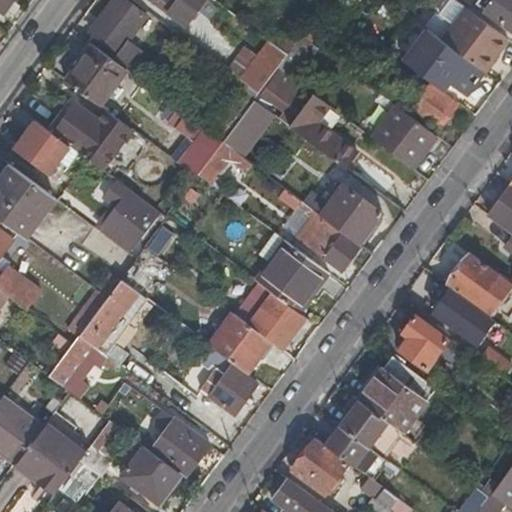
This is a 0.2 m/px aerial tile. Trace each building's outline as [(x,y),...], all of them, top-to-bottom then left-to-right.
[(0,0),(0,15),(11,0),(0,0)] [(151,0),(148,5),(162,16),(173,0),(151,0)] [(328,0),(323,8),(321,10),(336,21),(348,6),(352,0),(351,0),(328,0)] [(366,16),(392,20),(394,4),(368,0),(366,16)] [(444,2),(440,0),(428,0),(424,6),(435,14),(444,2)] [(478,0),(472,9),(482,17),(494,1),(492,0),(478,0)] [(511,36),(511,2),(508,0),(494,0),(494,1),(482,17),(511,38),(511,36)] [(113,59),(107,68),(117,75),(120,78),(136,57),(122,47),(140,23),(112,1),(84,38),(113,59)] [(454,28),(439,49),(447,54),(480,79),(503,47),(444,2),(435,14),(454,28)] [(348,6),(336,21),(345,28),(357,13),(348,6)] [(271,51),(284,60),(296,44),(283,35),(271,51)] [(284,60),(273,75),(290,88),(314,56),(297,43),(296,44),(284,60)] [(242,89),(255,98),(270,78),(273,75),(284,60),(271,51),(263,44),(250,61),(238,52),(222,74),(242,89)] [(439,49),(434,45),(432,49),(444,58),(447,54),(439,49)] [(107,68),(83,49),(58,84),(92,109),(117,75),(107,68)] [(480,79),(447,54),(444,58),(430,78),(462,102),(480,79)] [(255,98),(250,106),(261,114),(342,174),(354,157),(314,127),(322,117),(270,78),(255,98)] [(408,92),(392,81),(380,97),(396,109),(408,92)] [(204,140),(217,150),(250,106),(255,98),(242,89),(204,140)] [(454,113),(426,92),(409,116),(436,137),(454,113)] [(250,106),(217,150),(228,158),(261,114),(250,106)] [(128,136),(102,116),(95,126),(72,109),(49,139),(65,150),(98,175),(128,136)] [(436,145),(392,113),(372,141),(415,173),(436,145)] [(176,172),(192,183),(217,150),(204,140),(183,124),(171,141),(184,151),(192,140),(198,144),(176,172)] [(49,139),(31,125),(10,153),(44,179),(65,150),(49,139)] [(217,150),(192,183),(203,191),(221,166),(228,158),(217,150)] [(228,158),(221,166),(237,178),(244,170),(228,158)] [(0,175),(0,186),(9,173),(4,170),(0,175)] [(50,203),(9,173),(0,186),(0,229),(19,244),(50,203)] [(155,218),(112,186),(97,207),(105,213),(111,217),(100,231),(129,253),(155,218)] [(510,239),(511,241),(511,191),(511,190),(487,222),(510,239)] [(342,192),(319,222),(357,251),(380,221),(342,192)] [(184,193),(176,204),(187,212),(196,201),(184,193)] [(289,241),(301,250),(319,226),(275,193),(271,198),(303,222),(289,241)] [(100,231),(111,217),(105,213),(95,227),(100,231)] [(163,224),(147,248),(161,258),(177,234),(163,224)] [(353,251),(319,226),(301,250),(335,275),(353,251)] [(499,253),(511,262),(511,241),(510,239),(499,253)] [(266,269),(281,249),(270,241),(255,261),(266,269)] [(266,269),(252,289),(269,301),(295,321),(324,281),(281,249),(266,269)] [(469,257),(445,291),(448,294),(476,314),(488,323),(511,291),(511,289),(508,286),(499,280),(469,257)] [(0,298),(3,300),(20,313),(34,294),(2,271),(0,273),(0,298)] [(91,297),(101,305),(114,288),(104,280),(91,297)] [(101,362),(114,373),(124,361),(101,344),(134,300),(115,286),(115,287),(114,288),(101,305),(75,341),(74,342),(90,354),(101,362)] [(476,314),(448,294),(432,316),(468,343),(476,332),(467,325),(476,314)] [(75,341),(101,305),(91,297),(64,333),(75,341)] [(295,321),(269,301),(245,334),(266,349),(279,359),(303,326),(295,321)] [(245,334),(229,322),(206,354),(242,381),(266,349),(245,334)] [(446,348),(411,322),(399,339),(407,345),(397,359),(424,379),(446,348)] [(68,350),(45,382),(62,395),(86,361),(90,354),(74,342),(68,350)] [(482,350),(473,362),(493,377),(501,365),(482,350)] [(101,362),(90,354),(86,361),(96,368),(101,362)] [(26,368),(10,356),(3,364),(14,371),(8,379),(15,384),(26,368)] [(377,377),(355,407),(356,408),(400,440),(434,396),(392,366),(381,380),(377,377)] [(253,394),(227,376),(205,406),(232,425),(253,394)] [(0,404),(0,459),(13,470),(40,434),(0,404)] [(356,408),(324,451),(347,468),(368,484),(400,440),(356,408)] [(93,446),(106,428),(91,417),(78,435),(87,441),(93,446)] [(156,447),(163,452),(179,431),(160,417),(150,430),(163,439),(156,447)] [(114,433),(106,428),(93,446),(83,460),(76,470),(97,485),(100,487),(110,473),(94,461),(114,433)] [(40,434),(13,470),(36,487),(39,483),(57,496),(76,470),(83,460),(76,455),(43,430),(40,434)] [(163,439),(150,430),(144,438),(156,447),(163,439)] [(163,452),(155,463),(177,480),(182,484),(206,451),(179,431),(163,452)] [(76,455),(83,460),(93,446),(87,441),(76,455)] [(324,451),(314,444),(290,476),(323,500),(347,468),(324,451)] [(155,463),(140,453),(118,483),(155,510),(177,480),(155,463)] [(511,511),(511,464),(487,498),(505,511),(511,511)] [(76,470),(57,496),(78,511),(97,485),(76,470)] [(7,477),(0,489),(0,511),(1,511),(12,511),(26,488),(7,477)] [(280,511),(320,511),(285,486),(271,505),(280,511)] [(387,511),(394,503),(380,493),(370,506),(377,511),(387,511)] [(484,503),(478,511),(479,511),(505,511),(487,498),(484,503)] [(406,511),(394,503),(387,511),(406,511)]
